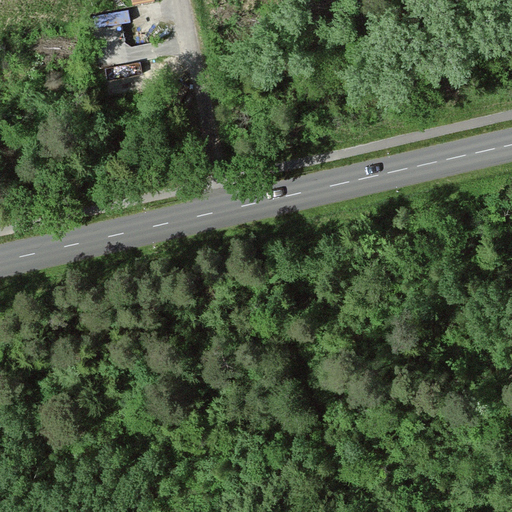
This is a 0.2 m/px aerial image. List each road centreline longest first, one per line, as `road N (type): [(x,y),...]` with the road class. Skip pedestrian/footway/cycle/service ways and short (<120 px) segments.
road 1 (secondary): [(0,261),(511,143)]
road 2 (track): [(221,182),(182,0)]
